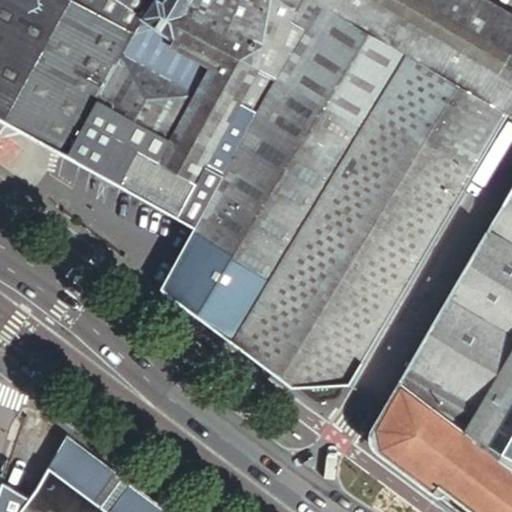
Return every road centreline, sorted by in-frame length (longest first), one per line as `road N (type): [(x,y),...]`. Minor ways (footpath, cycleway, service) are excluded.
road 1 (residential): [(303,488),(511,141)]
road 2 (primary): [(303,488),(84,311),(0,254)]
road 3 (tertiary): [(15,378),(192,511)]
